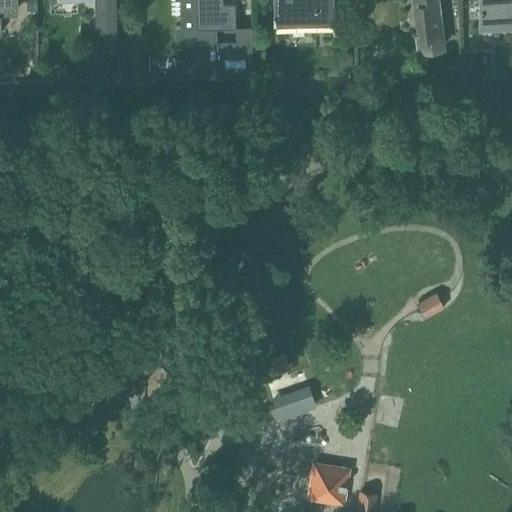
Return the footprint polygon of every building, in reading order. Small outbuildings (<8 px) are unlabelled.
[(0,0),(0,31),(2,32),(1,2),(16,2),(16,9),(18,9),(17,0),(0,0)] [(35,0),(26,0),(27,10),(35,10),(35,0)] [(96,0),(97,48),(117,47),(115,0),(96,0)] [(185,0),(185,24),(176,25),(176,40),(186,39),(186,56),(176,57),(176,75),(253,74),(253,73),(252,18),(245,19),(245,24),(236,24),(236,0),(223,0),(222,0),(185,0)] [(275,0),(275,13),(274,13),(274,18),(276,18),(276,17),(307,16),(307,22),(333,21),(333,17),(335,17),(335,13),(333,13),(333,0),(275,0)] [(354,0),(343,0),(344,17),(355,17),(354,0)] [(415,0),(420,35),(418,36),(419,50),(444,47),(438,0),(415,0)] [(511,22),(511,0),(481,0),(482,23),(511,22)] [(441,299),(436,291),(419,301),(422,308),(426,316),(444,306),(441,299)] [(309,386),(274,399),(280,416),(315,403),(309,386)] [(315,462),(310,496),(343,501),(349,467),(315,462)] [(357,511),(373,511),(377,494),(361,491),(357,511)]
